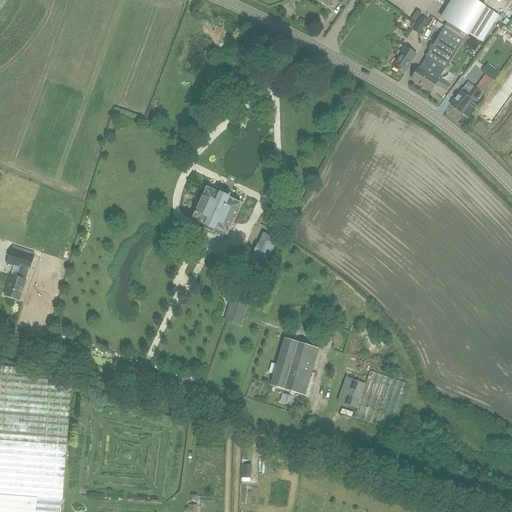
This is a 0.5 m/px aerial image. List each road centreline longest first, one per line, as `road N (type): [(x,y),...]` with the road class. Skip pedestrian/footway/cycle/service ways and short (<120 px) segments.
road 1 (unclassified): [(0,346),(483,511)]
road 2 (tertiary): [(511,187),(410,100),(221,0)]
